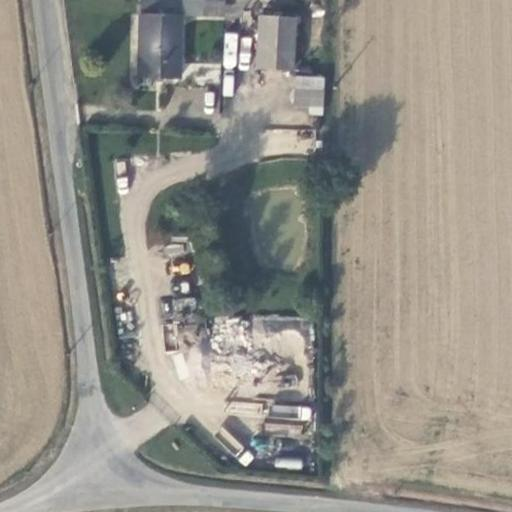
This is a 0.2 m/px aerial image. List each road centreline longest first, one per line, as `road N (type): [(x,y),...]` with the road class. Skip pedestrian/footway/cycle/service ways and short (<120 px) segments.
road 1 (unclassified): [(40,0),(105,491)]
road 2 (unclassified): [(374,511),(105,491)]
